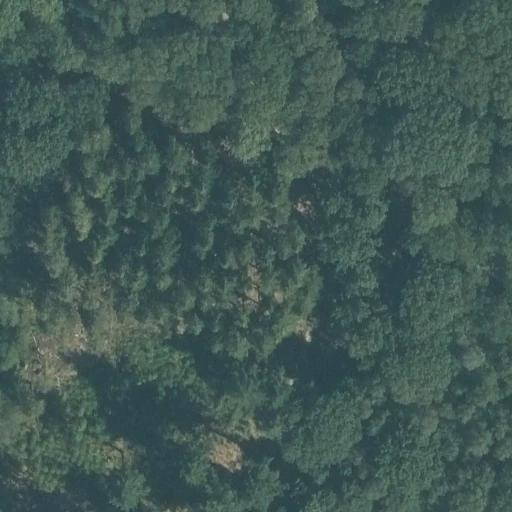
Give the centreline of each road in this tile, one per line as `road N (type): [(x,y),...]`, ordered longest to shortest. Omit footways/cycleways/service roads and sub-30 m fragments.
road 1 (track): [(253,511),(310,339),(325,208),(239,64),(225,0)]
road 2 (track): [(325,208),(448,245),(511,275)]
